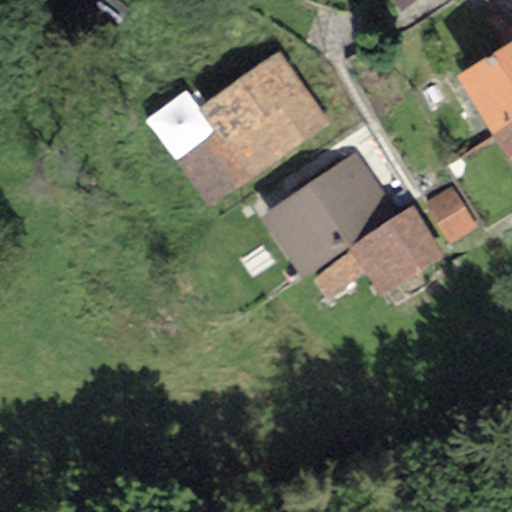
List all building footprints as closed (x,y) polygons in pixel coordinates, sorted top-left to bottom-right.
[(378,0),(393,18),(415,0),(378,0)] [(511,51),(457,90),(493,142),(511,128),(511,51)] [(231,191),(325,133),(286,71),(193,129),(231,191)] [(511,129),(493,142),(511,170),(511,129)] [(356,167),(267,227),(302,279),(391,219),(356,167)] [(452,250),(480,233),(454,192),(426,209),(452,250)] [(384,299),(437,266),(409,223),(357,256),(384,299)]
